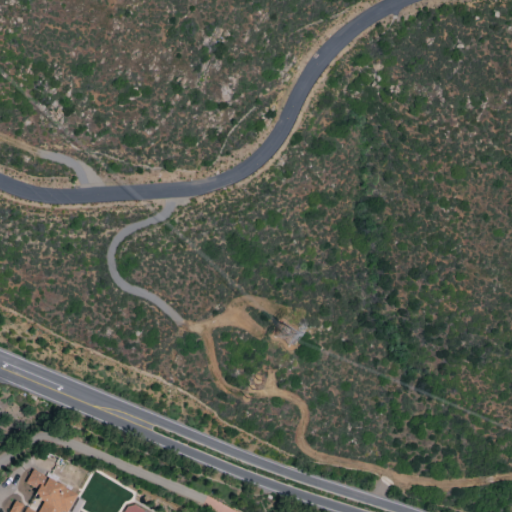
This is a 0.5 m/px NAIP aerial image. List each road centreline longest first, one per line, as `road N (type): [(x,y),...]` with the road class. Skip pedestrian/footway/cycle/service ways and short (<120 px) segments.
road 1 (track): [(183,190),(177,203),(116,241),(115,280),(198,321),(224,389),(299,394),(300,442),(349,472),(459,490),(511,481)]
road 2 (residential): [(0,181),(58,197),(217,183),(271,145),(312,72),(344,37),(401,0)]
road 3 (residential): [(406,511),(0,354)]
road 4 (residential): [(0,375),(349,511)]
